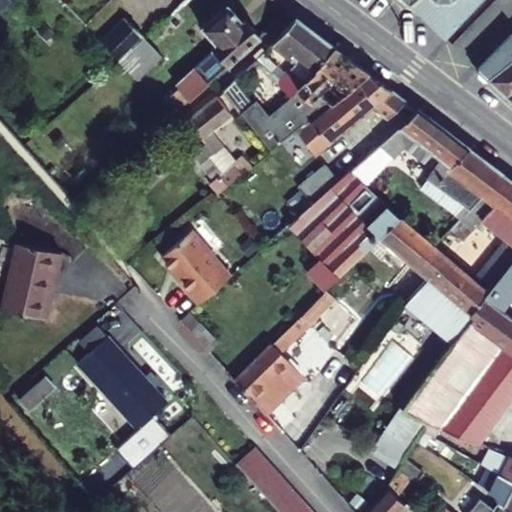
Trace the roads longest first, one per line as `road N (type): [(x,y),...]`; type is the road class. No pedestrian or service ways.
road 1 (residential): [(328,511),(131,299)]
road 2 (secondary): [(511,143),(321,0)]
